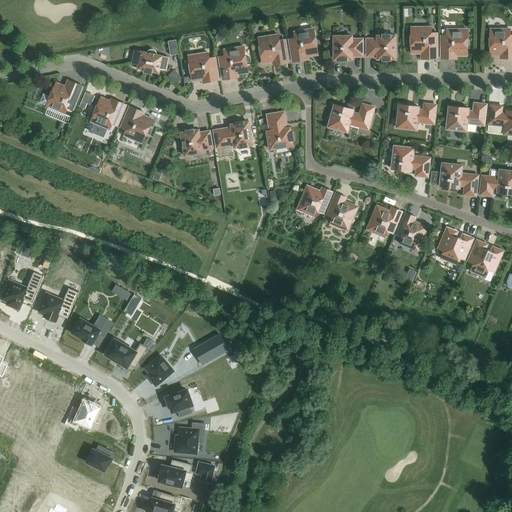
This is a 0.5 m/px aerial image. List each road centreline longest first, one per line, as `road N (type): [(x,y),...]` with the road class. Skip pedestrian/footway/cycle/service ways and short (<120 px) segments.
road 1 (residential): [(307,85),(194,111),(70,59),(0,73)]
road 2 (residential): [(307,85),(309,147),(320,171),(511,235)]
road 3 (residential): [(0,325),(90,372),(136,416),(139,451),(118,511)]
road 4 (residential): [(511,82),(307,85)]
